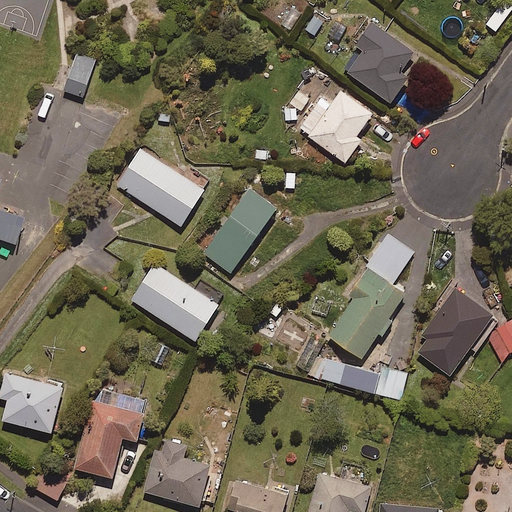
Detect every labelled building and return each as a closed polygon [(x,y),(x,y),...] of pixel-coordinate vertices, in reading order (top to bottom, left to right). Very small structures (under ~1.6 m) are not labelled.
[(511,11),(511,4),(507,0),(505,0),(485,22),(495,31),(511,11)] [(412,52),(370,22),(355,42),(361,47),(345,70),(389,101),(408,75),(399,70),(412,52)] [(101,58),(74,49),(61,87),(89,96),(101,58)] [(371,111),(340,89),(328,107),(319,100),(299,129),(344,161),(360,138),(355,134),(371,111)] [(186,173),(142,147),(119,184),(185,223),(212,177),(191,165),(186,173)] [(276,207),(248,187),(202,252),(230,272),(276,207)] [(0,235),(1,235),(8,213),(0,210),(0,235)] [(413,250),(387,233),(347,295),(352,298),(328,336),(361,357),(377,332),(381,334),(391,319),(388,317),(403,292),(392,284),(413,250)] [(222,301),(157,261),(135,298),(199,337),(222,301)] [(469,346),(472,348),(479,339),(476,336),(492,315),(454,287),(419,336),(424,339),(416,351),(449,374),(469,346)] [(511,351),(511,323),(509,319),(485,336),(502,359),(511,351)] [(374,392),(380,374),(316,355),(311,374),(374,392)] [(380,374),(374,392),(399,400),(406,373),(382,366),(380,374)] [(66,385),(8,371),(2,393),(12,396),(6,416),(55,428),(66,385)] [(150,399),(100,386),(78,465),(115,475),(126,434),(139,437),(150,399)] [(188,442),(169,437),(166,448),(158,445),(147,489),(203,503),(213,462),(185,455),(188,442)] [(69,478),(50,469),(41,489),(60,498),(69,478)] [(362,511),(370,485),(319,471),(308,511),(347,511),(349,509),(359,511),(362,511)] [(280,511),(285,492),(230,479),(224,505),(232,507),(231,511),(280,511)]
